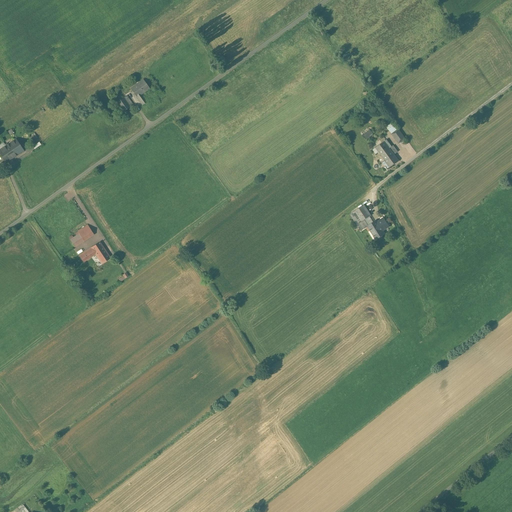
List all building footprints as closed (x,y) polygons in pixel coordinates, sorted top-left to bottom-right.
[(143,80),(130,89),(137,98),(142,95),(150,89),(143,80)] [(142,95),(137,98),(142,105),(147,102),(142,95)] [(124,99),(117,104),(123,113),(133,106),(131,103),(128,105),(124,99)] [(393,133),(397,128),(391,123),(387,127),(393,133)] [(370,130),(363,135),(367,139),(373,134),(370,130)] [(398,132),(394,134),(396,138),(400,144),(404,140),(398,132)] [(15,139),(0,149),(0,154),(5,161),(6,162),(16,155),(23,150),(15,139)] [(384,141),(375,147),(376,148),(377,148),(381,153),(380,154),(385,161),(393,154),(389,148),(384,143),(385,142),(384,141)] [(389,148),(393,154),(397,151),(393,145),(391,146),(389,148)] [(393,154),(385,161),(389,166),(397,160),(393,154)] [(373,223),(369,216),(370,215),(364,206),(352,213),(357,222),(356,223),(361,231),(368,226),(373,223)] [(377,220),(368,226),(374,236),(375,239),(376,238),(376,239),(384,234),(382,230),(388,226),(384,219),(379,223),(377,220)] [(88,226),(79,232),(80,234),(84,240),(84,241),(93,235),(88,226)] [(84,240),(80,234),(70,241),(74,247),(84,240)] [(110,258),(100,242),(91,248),(96,254),(102,264),(110,258)] [(91,248),(88,250),(79,256),(83,262),(96,254),(91,248)]
